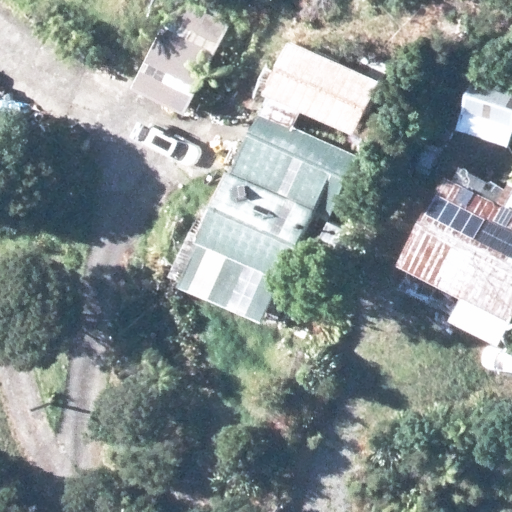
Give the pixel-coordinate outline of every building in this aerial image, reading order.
[(169,11),(131,81),(177,106),(215,36),(169,11)] [(285,27),(258,77),(352,122),(376,71),(285,27)] [(511,76),(468,64),(451,121),(505,138),(511,111),(511,76)] [(254,313),(332,139),(254,102),(172,274),(254,313)] [(493,192),(440,164),(393,253),(457,287),(444,311),(492,336),(511,296),(511,175),(504,172),(493,192)] [(314,238),(336,248),(348,221),(326,211),(314,238)]
